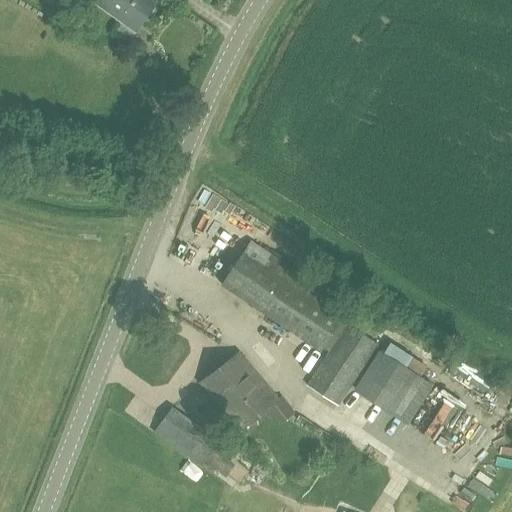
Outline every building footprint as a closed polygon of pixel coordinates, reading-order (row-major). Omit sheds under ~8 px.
[(96,0),(95,2),(122,21),(125,17),(138,27),(156,2),(152,0),(96,0)] [(351,308),(252,241),(222,285),(321,351),(351,308)] [(379,345),(349,325),(305,392),(334,411),(379,345)] [(318,371),(323,355),(314,352),(308,367),(318,371)] [(409,425),(434,386),(379,352),(354,390),(409,425)] [(242,431),(279,400),(240,353),(203,384),(242,431)] [(203,466),(220,441),(173,408),(154,433),(203,466)]
